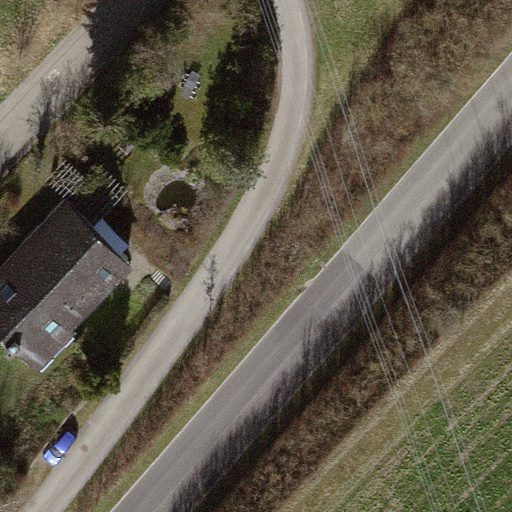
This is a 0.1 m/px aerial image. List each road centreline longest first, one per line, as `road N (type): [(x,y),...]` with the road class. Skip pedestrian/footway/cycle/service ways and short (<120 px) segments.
road 1 (residential): [(38,511),(188,312),(285,148),(300,73),(288,0)]
road 2 (tertiary): [(152,511),(511,98)]
road 3 (track): [(317,511),(511,310)]
road 4 (residential): [(0,154),(143,0)]
